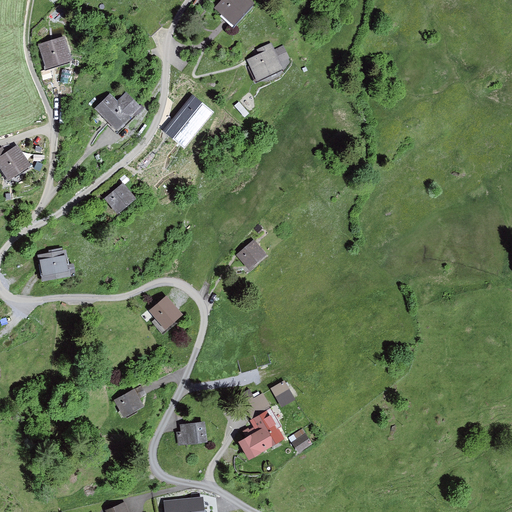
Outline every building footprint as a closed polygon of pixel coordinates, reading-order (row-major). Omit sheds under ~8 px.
[(255,4),(250,0),(223,0),(216,10),(237,26),(255,4)] [(64,39),(39,47),(48,72),(72,63),(64,39)] [(257,58),(247,62),(256,82),(281,70),(279,65),(287,61),(282,49),(275,53),(271,44),(255,52),(257,58)] [(122,103),(112,93),(99,107),(125,132),(147,108),(132,93),(122,103)] [(179,114),(164,131),(184,148),(214,112),(194,96),(179,114)] [(7,152),(3,147),(0,148),(0,167),(9,181),(31,166),(17,146),(7,152)] [(122,183),(104,200),(116,214),(135,198),(122,183)] [(250,239),(233,254),(246,269),(263,254),(250,239)] [(71,250),(42,257),(48,280),(76,273),(71,250)] [(165,300),(147,315),(162,332),(180,317),(165,300)] [(224,340),(237,376),(269,365),(257,329),(224,340)] [(285,381),(271,389),(281,407),(295,400),(285,381)] [(133,390),(115,401),(125,418),(143,407),(133,390)] [(256,431),(239,441),(250,459),(286,439),(262,394),(241,405),(256,431)] [(203,423),(181,425),(182,432),(177,433),(179,445),(205,442),(203,423)] [(306,434),(292,443),(299,453),(313,444),(306,434)] [(108,511),(128,511),(123,499),(106,506),(108,511)] [(202,511),(201,501),(165,505),(165,511),(202,511)]
